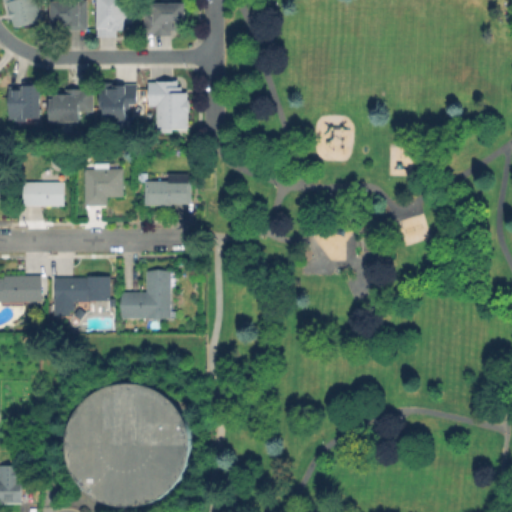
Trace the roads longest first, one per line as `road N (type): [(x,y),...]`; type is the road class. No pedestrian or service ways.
road 1 (residential): [(0,33),(50,56),(210,54)]
road 2 (residential): [(178,238),(0,239)]
road 3 (residential): [(211,136),(209,0)]
